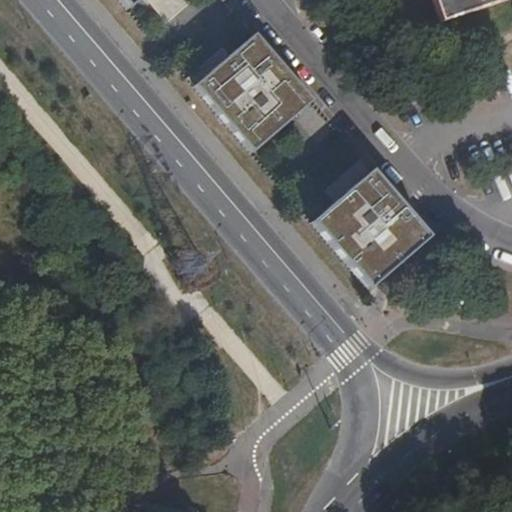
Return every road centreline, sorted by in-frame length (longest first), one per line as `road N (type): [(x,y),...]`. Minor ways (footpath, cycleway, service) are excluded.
road 1 (primary): [(316,313),(49,0)]
road 2 (residential): [(511,260),(443,222),(260,0)]
road 3 (primary): [(511,382),(404,375),(358,351),(316,313)]
road 4 (primary): [(511,389),(433,427),(354,495)]
road 5 (primary): [(316,313),(344,364),(355,417),(354,495)]
